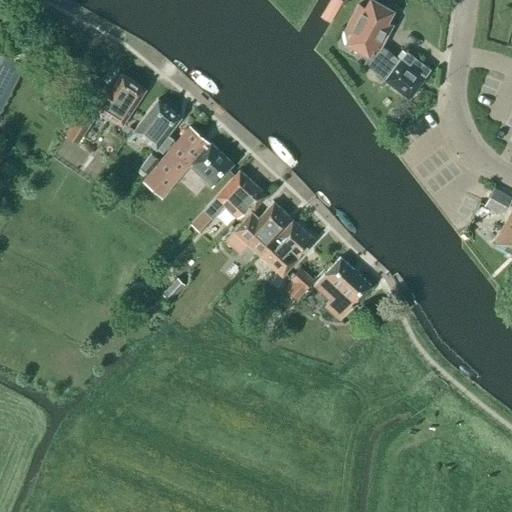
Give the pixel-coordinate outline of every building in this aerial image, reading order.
[(430,70),(406,52),(400,60),(399,60),(380,46),(382,42),(383,42),(389,31),(388,30),(391,25),(386,22),(392,11),(372,0),(368,0),(345,43),(368,55),(363,64),(409,99),(424,79),(423,79),(430,70)] [(0,108),(24,63),(0,50),(0,108)] [(92,104),(122,124),(145,89),(121,74),(110,91),(104,86),(92,104)] [(167,134),(180,117),(157,100),(133,131),(155,148),(156,148),(161,152),(172,138),(167,134)] [(94,118),(82,110),(66,135),(78,142),(94,118)] [(188,165),(211,187),(233,164),(210,143),(209,144),(190,126),(143,181),(161,197),(188,165)] [(138,167),(146,173),(157,159),(149,153),(138,167)] [(203,210),(211,218),(223,205),(236,217),(248,204),(253,209),(265,195),(239,170),(215,197),(203,210)] [(484,206),(502,216),(511,198),(493,188),(484,206)] [(247,243),(259,255),(292,220),(273,202),(258,218),(251,212),(224,241),(237,253),(247,243)] [(511,209),(494,244),(511,253),(511,209)] [(282,275),(314,240),(292,220),(259,255),(282,275)] [(325,307),(339,320),(370,286),(339,257),(314,286),(331,302),(325,307)] [(285,291),(296,301),(312,280),(300,267),(288,278),(293,282),(285,291)] [(161,294),(151,305),(157,312),(167,300),(168,300),(169,301),(184,285),(176,278),(161,294)]
